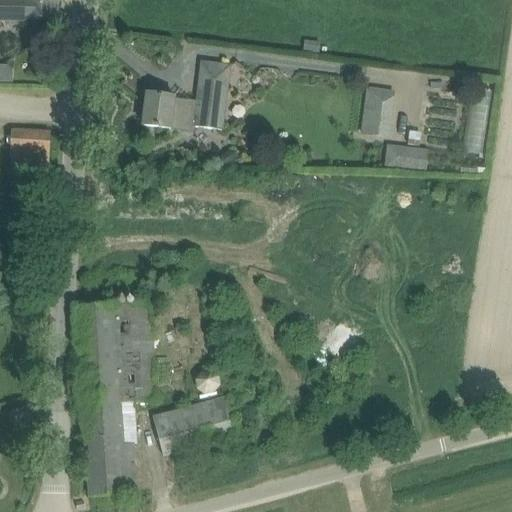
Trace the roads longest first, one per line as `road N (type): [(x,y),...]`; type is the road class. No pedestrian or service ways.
road 1 (tertiary): [(54,511),(89,0)]
road 2 (unclassified): [(511,428),(182,511)]
